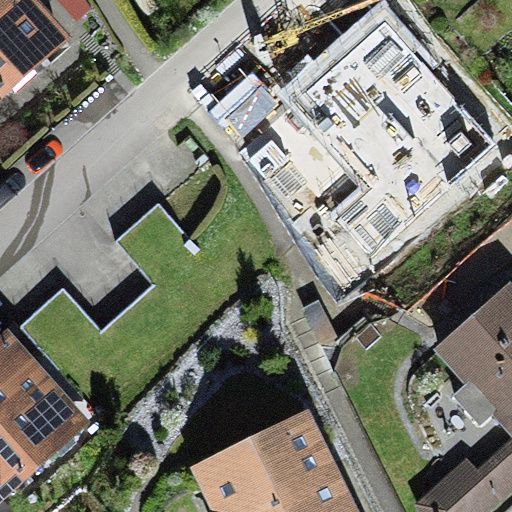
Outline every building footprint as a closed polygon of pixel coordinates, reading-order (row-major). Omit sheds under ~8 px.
[(0,0),(0,90),(8,82),(16,90),(36,72),(28,63),(61,34),(32,3),(29,0),(0,0)] [(463,172),(497,141),(381,13),(256,126),(372,254),(463,172)] [(511,291),(509,288),(443,347),(474,382),(459,396),(480,419),(497,404),(511,420),(511,291)] [(36,370),(7,337),(0,342),(0,489),(80,420),(54,391),(36,370)] [(348,511),(305,420),(217,462),(237,504),(219,511),(348,511)] [(414,511),(491,511),(511,494),(511,448),(477,472),(466,460),(413,509),(414,511)]
